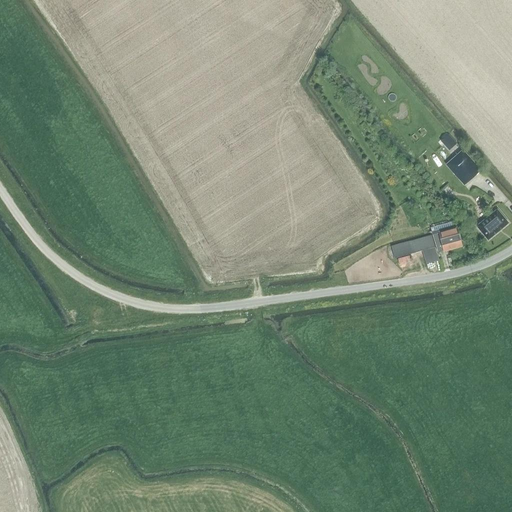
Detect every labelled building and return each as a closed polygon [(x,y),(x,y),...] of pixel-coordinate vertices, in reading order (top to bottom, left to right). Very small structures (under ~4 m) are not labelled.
[(453,147),(456,143),(448,135),(442,141),(446,145),(449,142),(453,147)] [(480,170),(462,149),(444,165),(463,185),(480,170)] [(488,239),(507,223),(497,210),(477,226),(488,239)] [(437,252),(461,245),(458,235),(456,229),(432,235),(437,252)] [(426,264),(439,261),(431,235),(391,247),(394,259),(422,251),(426,264)]
